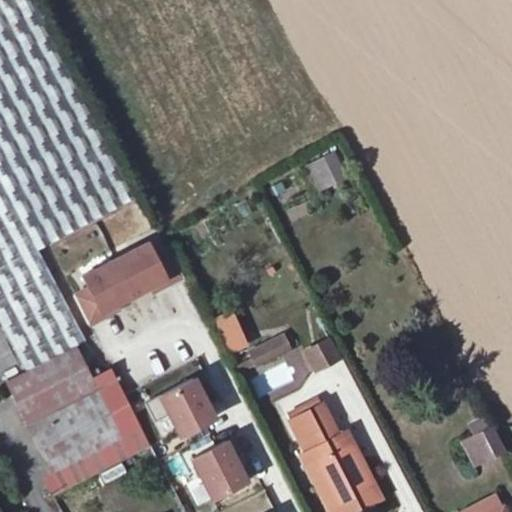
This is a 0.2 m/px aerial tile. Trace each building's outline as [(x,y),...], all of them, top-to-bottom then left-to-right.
[(34,255),(135,204),(32,0),(0,0),(0,332),(21,374),(73,347),(79,345),(34,255)] [(317,192),(348,180),(336,151),(306,163),(317,192)] [(129,296),(146,287),(161,279),(164,284),(180,276),(165,248),(151,255),(144,243),(111,261),(129,296)] [(77,278),(84,290),(69,298),(84,326),(99,318),(97,313),(112,305),(129,296),(111,261),(77,278)] [(149,292),(164,284),(161,279),(146,287),(149,292)] [(112,305),(97,313),(99,318),(114,310),(112,305)] [(216,319),(232,352),(246,345),(230,313),(216,319)] [(235,358),(244,378),(293,356),(283,335),(235,358)] [(338,359),(326,336),(304,347),(315,370),(338,359)] [(45,469),(116,433),(88,377),(73,347),(21,374),(2,383),(45,469)] [(109,367),(88,377),(116,433),(45,469),(37,473),(49,496),(149,447),(109,367)] [(195,380),(161,398),(181,438),(215,421),(195,380)] [(345,452),(318,400),(285,417),(332,507),(374,485),(354,447),(345,452)] [(486,414),(454,430),(473,468),(505,452),(486,414)] [(227,443),(193,461),(213,501),(247,484),(227,443)] [(508,511),(501,497),(472,511),(508,511)]
